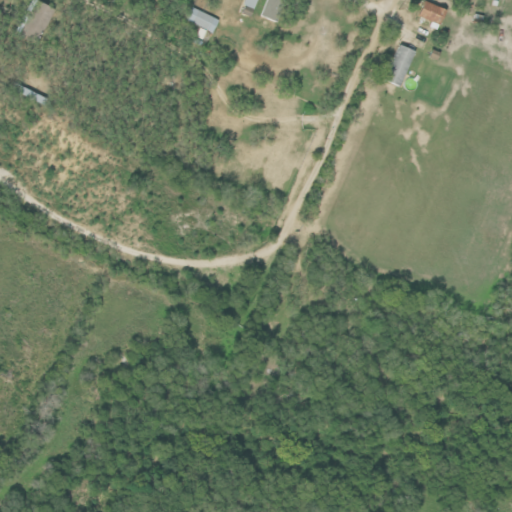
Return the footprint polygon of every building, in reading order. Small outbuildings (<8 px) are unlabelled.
[(34,0),(16,31),(33,41),(52,10),(36,0),(34,0)] [(235,0),(233,9),(251,14),(254,0),(235,0)] [(266,0),(261,17),(276,22),(282,0),(266,0)] [(437,25),(444,9),(421,0),(420,0),(414,16),(437,25)] [(217,19),(189,6),(183,19),(210,32),(217,19)] [(398,86),(412,51),(397,44),(382,79),(398,86)]
